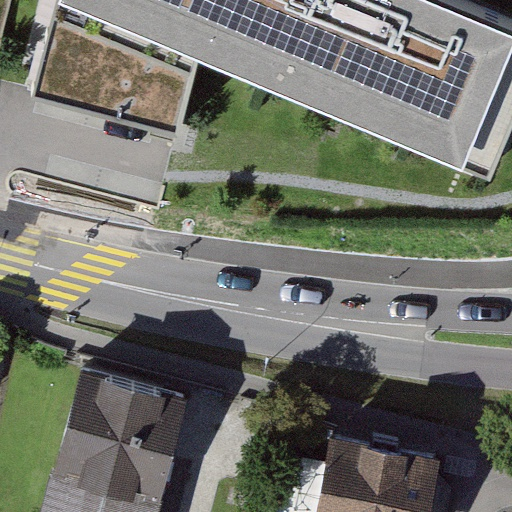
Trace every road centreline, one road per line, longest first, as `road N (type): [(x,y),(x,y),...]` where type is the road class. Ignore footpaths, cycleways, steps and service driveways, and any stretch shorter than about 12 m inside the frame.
road 1 (secondary): [(310,321),(0,256)]
road 2 (secondary): [(310,321),(423,358),(511,366)]
road 3 (secondary): [(511,313),(429,309),(310,321)]
